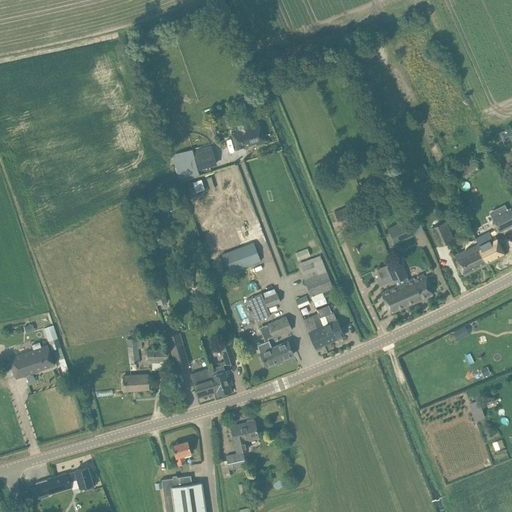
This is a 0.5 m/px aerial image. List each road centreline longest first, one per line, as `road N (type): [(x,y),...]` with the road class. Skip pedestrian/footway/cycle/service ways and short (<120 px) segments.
road 1 (unclassified): [(7,467),(315,371),(511,282)]
road 2 (unknown): [(315,371),(236,152)]
